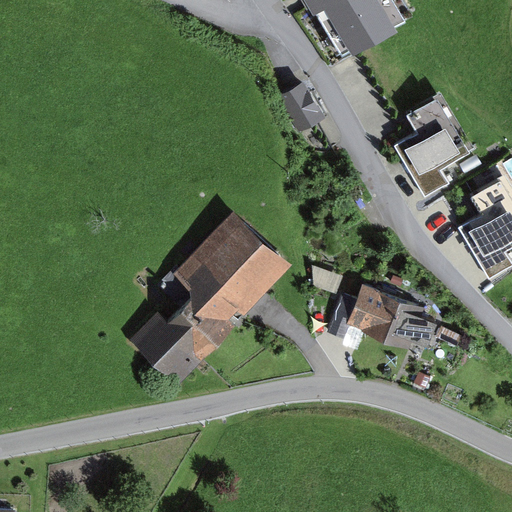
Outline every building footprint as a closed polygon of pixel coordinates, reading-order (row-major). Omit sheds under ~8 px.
[(396,0),(320,0),(346,47),(405,16),(396,0)] [(388,110),(414,160),(466,133),(428,61),(395,79),(406,100),(388,110)] [(285,88),(309,129),(333,114),(310,74),(285,88)] [(452,213),(479,260),(511,240),(511,200),(491,164),(460,183),(471,202),(452,213)] [(247,214),(187,275),(233,320),(293,259),(247,214)] [(136,339),(181,381),(230,330),(226,327),(233,320),(187,275),(172,290),(185,303),(172,317),(164,310),(136,339)] [(443,313),(375,284),(369,298),(348,289),(331,330),(351,339),(357,326),(425,355),(443,313)]
